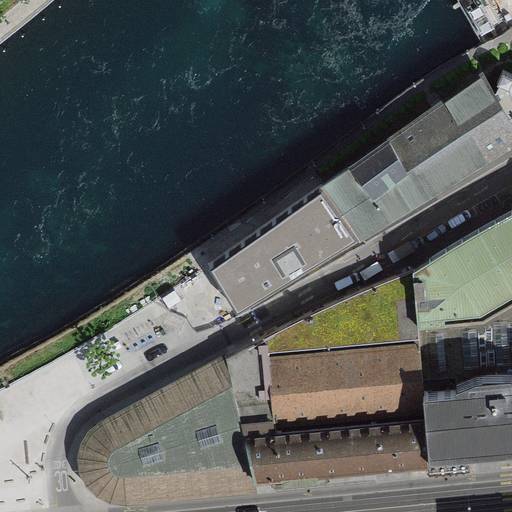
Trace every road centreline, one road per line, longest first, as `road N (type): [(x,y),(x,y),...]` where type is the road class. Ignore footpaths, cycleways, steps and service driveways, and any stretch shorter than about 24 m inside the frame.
road 1 (residential): [(66,511),(62,447),(90,407),(511,177)]
road 2 (tertiary): [(350,511),(511,496)]
